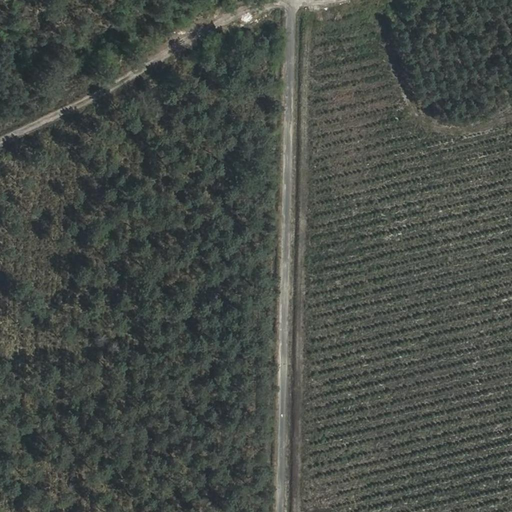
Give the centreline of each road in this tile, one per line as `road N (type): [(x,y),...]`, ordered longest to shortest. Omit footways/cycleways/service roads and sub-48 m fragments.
road 1 (unclassified): [(284,511),(294,0)]
road 2 (track): [(0,144),(117,90),(188,38),(289,0)]
